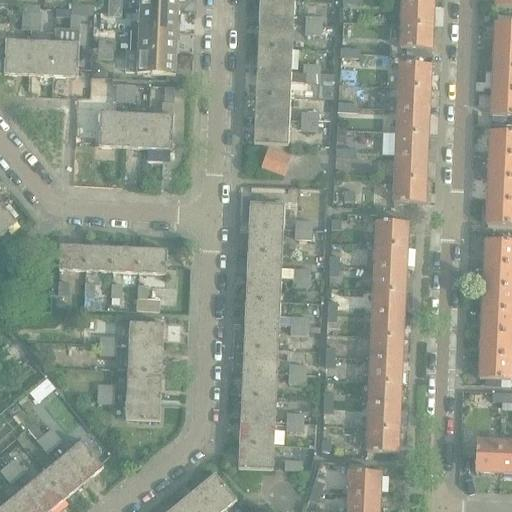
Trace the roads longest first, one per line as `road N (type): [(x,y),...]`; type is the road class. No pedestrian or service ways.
road 1 (residential): [(467,0),(447,240),(438,507)]
road 2 (residential): [(108,511),(200,439),(210,220)]
road 3 (residential): [(210,220),(73,214),(52,206),(0,143)]
road 4 (residential): [(210,220),(222,0)]
